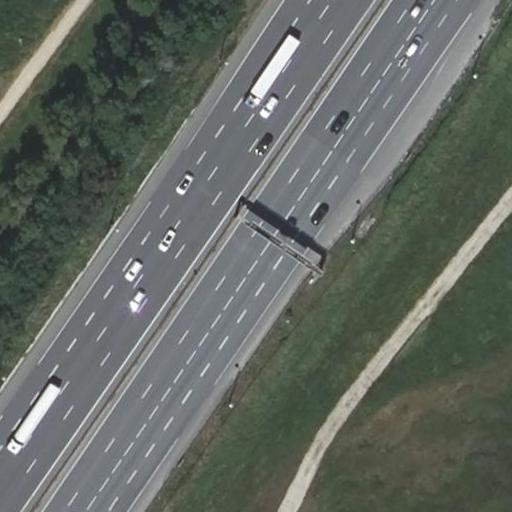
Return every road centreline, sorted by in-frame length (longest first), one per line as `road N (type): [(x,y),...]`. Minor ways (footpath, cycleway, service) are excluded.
road 1 (motorway): [(76,511),(425,0)]
road 2 (motorway): [(340,0),(0,494)]
road 3 (track): [(511,199),(336,417),(286,511)]
